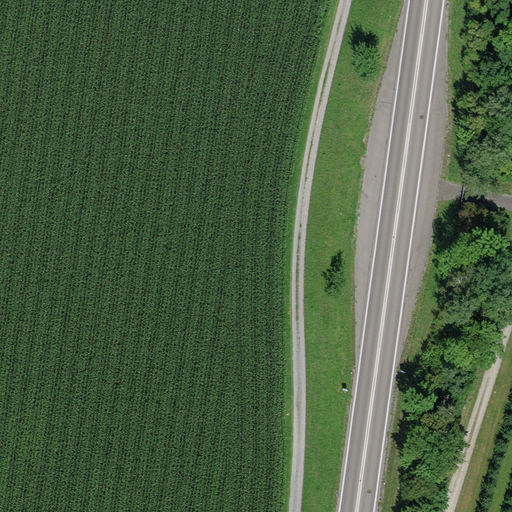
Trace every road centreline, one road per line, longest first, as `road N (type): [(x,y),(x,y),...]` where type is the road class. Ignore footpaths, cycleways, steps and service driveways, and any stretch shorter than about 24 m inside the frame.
road 1 (track): [(346,0),(300,215),(293,511)]
road 2 (trunk): [(425,0),(356,511)]
road 3 (track): [(449,511),(511,311)]
